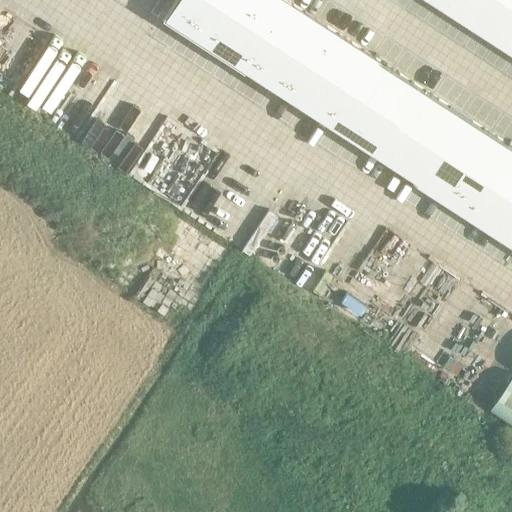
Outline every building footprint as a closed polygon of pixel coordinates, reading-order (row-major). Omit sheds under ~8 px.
[(203,44),(225,9),(210,0),(173,0),(163,18),(203,44)] [(210,0),(225,9),(231,0),(210,0)] [(264,34),(286,0),(231,0),(225,9),(264,34)] [(293,53),(315,19),(286,0),(264,34),(293,53)] [(444,0),(442,5),(461,17),(472,0),(444,0)] [(472,0),(461,17),(481,30),(500,0),(472,0)] [(511,1),(509,0),(500,0),(481,30),(500,42),(511,24),(511,1)] [(241,69),(264,34),(225,9),(203,44),(241,69)] [(322,72),(345,38),(315,19),(293,53),(322,72)] [(511,24),(500,42),(511,49),(511,24)] [(271,87),(293,53),(264,34),(241,69),(271,87)] [(347,88),(370,54),(345,38),(322,72),(347,88)] [(300,106),(322,72),(293,53),(271,87),(300,106)] [(371,104),(393,69),(370,54),(347,88),(371,104)] [(390,116),(413,82),(393,69),(371,104),(390,116)] [(325,123),(347,88),(322,72),(300,106),(325,123)] [(410,129),(432,94),(413,82),(390,116),(410,129)] [(349,138),(371,104),(347,88),(325,123),(349,138)] [(439,148),(462,114),(432,94),(410,129),(439,148)] [(368,151),(390,116),(371,104),(349,138),(368,151)] [(468,166),(490,132),(462,114),(439,148),(468,166)] [(388,163),(410,129),(390,116),(368,151),(388,163)] [(417,182),(439,148),(410,129),(388,163),(417,182)] [(488,179),(511,145),(490,132),(468,166),(488,179)] [(508,192),(511,186),(511,146),(511,145),(488,179),(508,192)] [(445,200),(468,166),(439,148),(417,182),(445,200)] [(466,214),(488,179),(468,166),(445,200),(466,214)] [(486,227),(508,192),(488,179),(466,214),(486,227)] [(505,239),(511,227),(511,194),(508,192),(486,227),(505,239)] [(511,376),(493,408),(511,420),(511,376)]
